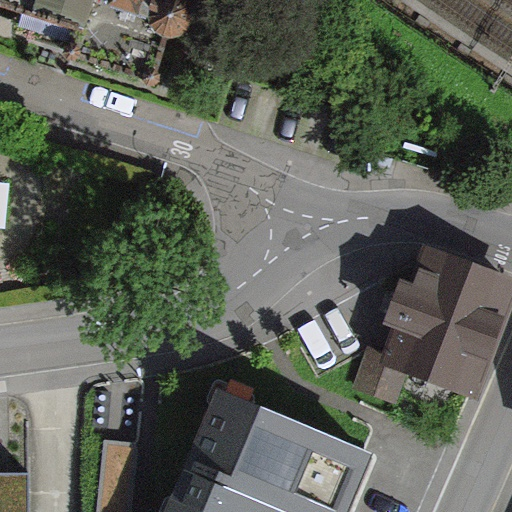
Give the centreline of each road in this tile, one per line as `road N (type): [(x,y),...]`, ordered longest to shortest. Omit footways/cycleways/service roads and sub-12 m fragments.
road 1 (residential): [(0,92),(223,175),(303,237)]
road 2 (residential): [(303,237),(189,319),(0,350)]
road 3 (residential): [(303,237),(408,213),(511,247)]
